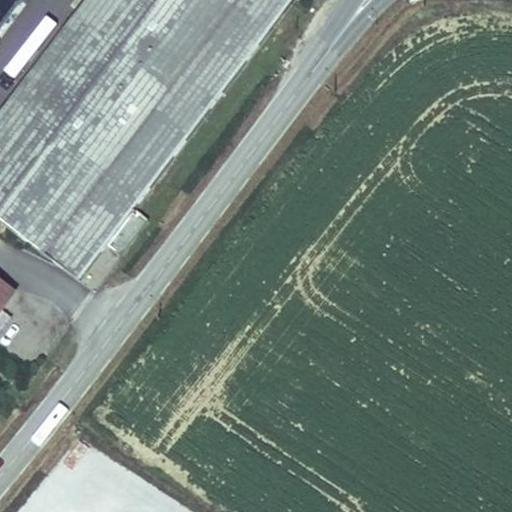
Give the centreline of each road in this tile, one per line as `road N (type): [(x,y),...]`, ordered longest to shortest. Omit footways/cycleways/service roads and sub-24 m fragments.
road 1 (tertiary): [(340,32),(0,475)]
road 2 (unknown): [(119,325),(0,240)]
